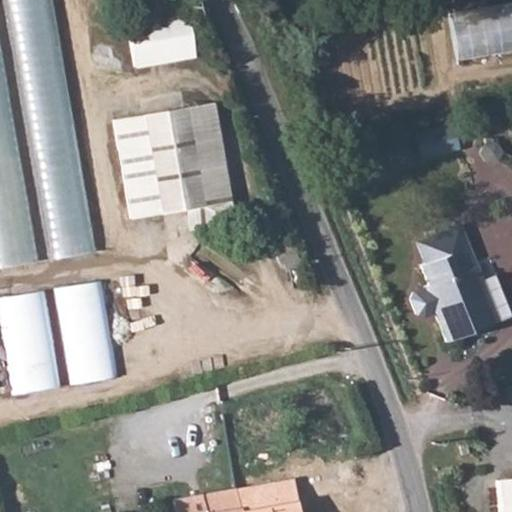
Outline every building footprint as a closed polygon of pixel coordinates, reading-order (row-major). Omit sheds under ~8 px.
[(52,257),(97,249),(56,0),(9,0),(12,15),(34,12),(39,43),(44,42),(59,133),(62,132),(70,182),(45,186),(50,213),(45,214),(52,257)] [(457,61),(511,50),(511,0),(447,12),(457,61)] [(195,56),(187,12),(127,23),(135,67),(195,56)] [(216,101),(113,115),(128,218),(185,210),(188,227),(233,221),(216,101)] [(422,159),(459,150),(452,122),(414,132),(422,159)] [(358,183),(416,166),(408,137),(350,154),(358,183)] [(478,283),(462,247),(420,265),(428,284),(409,292),(406,298),(412,313),(419,316),(430,311),(444,343),(482,327),(466,288),(478,283)] [(119,376),(104,279),(57,286),(71,383),(119,376)] [(0,308),(13,393),(62,386),(47,289),(0,296),(0,308)] [(466,441),(457,443),(460,455),(469,453),(466,441)] [(511,511),(511,476),(495,478),(498,511),(511,511)] [(171,511),(295,511),(291,484),(291,480),(169,501),(171,511)]
